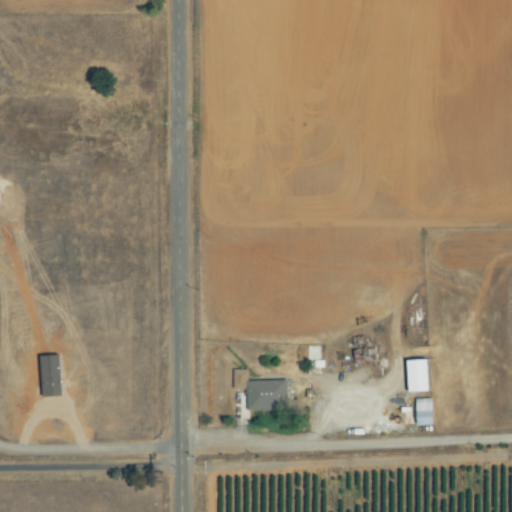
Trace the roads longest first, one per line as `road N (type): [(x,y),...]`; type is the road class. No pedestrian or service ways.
road 1 (residential): [(0,466),(511,455)]
road 2 (residential): [(182,511),(178,0)]
